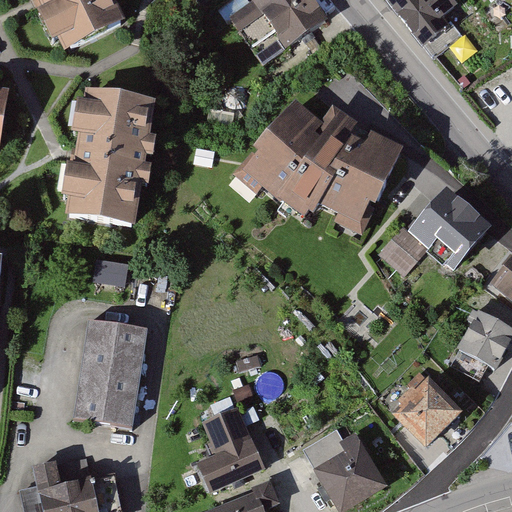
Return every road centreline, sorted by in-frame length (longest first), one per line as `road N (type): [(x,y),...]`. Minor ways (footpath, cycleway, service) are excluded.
road 1 (tertiary): [(511,192),(348,0)]
road 2 (residential): [(511,397),(413,511)]
